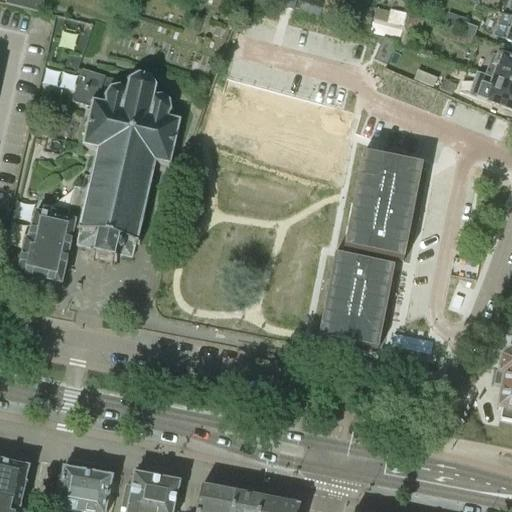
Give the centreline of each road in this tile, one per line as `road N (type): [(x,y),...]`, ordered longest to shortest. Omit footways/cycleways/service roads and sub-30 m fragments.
road 1 (residential): [(511,237),(446,388),(423,399),(393,402),(0,322)]
road 2 (primary): [(333,460),(0,389)]
road 3 (primary): [(511,498),(333,460)]
